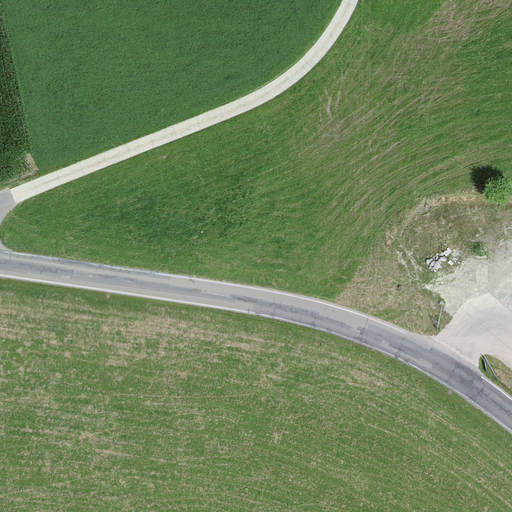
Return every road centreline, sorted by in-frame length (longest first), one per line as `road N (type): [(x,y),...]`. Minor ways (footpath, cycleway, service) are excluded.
road 1 (tertiary): [(511,416),(411,351),(336,319),(0,263)]
road 2 (track): [(356,0),(325,52),(289,86),(0,205)]
